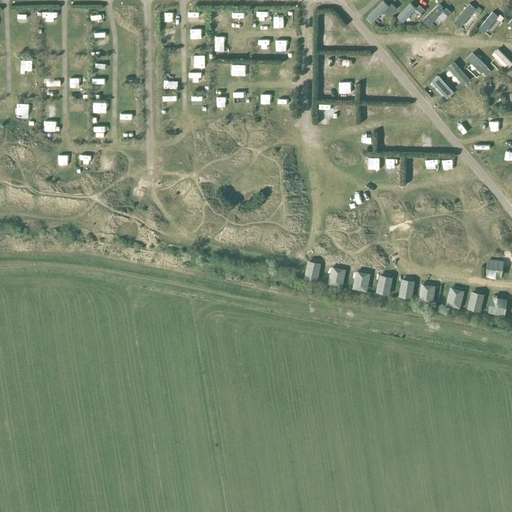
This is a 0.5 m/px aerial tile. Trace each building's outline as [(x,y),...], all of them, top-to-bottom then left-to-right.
[(383,0),(382,0),(366,17),(371,22),(383,10),(388,15),(396,8),(390,2),(388,5),(383,0)] [(475,8),(468,2),(453,20),(459,26),(475,8)] [(397,17),(402,21),(414,9),(420,14),(423,11),(417,5),(414,8),(410,4),(397,17)] [(443,10),(436,4),(422,19),(428,25),(442,10),(448,16),(450,13),(444,8),(443,10)] [(478,27),(484,32),(496,18),(500,21),(503,17),(499,14),(498,15),(492,11),(478,27)] [(239,55),(249,55),(249,45),(239,44),(239,55)] [(511,64),(497,48),(492,52),(507,68),(508,67),(511,71),(511,70),(511,64)] [(472,51),(466,57),(481,72),(482,71),(486,75),(491,70),(486,66),(472,51)] [(453,60),(447,65),(463,84),(469,79),(453,60)] [(232,63),(233,74),(248,73),(247,62),(232,63)] [(437,75),(432,79),(447,94),(452,89),(437,75)] [(340,80),(340,91),(352,92),(352,80),(340,80)] [(247,90),(234,90),(235,101),(247,101),(247,90)] [(132,114),(120,113),(120,122),(132,122),(132,114)] [(321,263),(308,260),(304,276),(316,280),(321,263)] [(345,268),(330,265),(327,283),(342,286),(345,268)] [(370,273),(355,270),(351,287),(366,291),(370,273)] [(393,277),(379,273),(375,291),(388,295),(393,277)] [(414,280),(401,278),(400,279),(397,296),(411,298),(414,280)] [(435,285),(420,282),(418,301),(433,303),(435,285)] [(464,290),(449,286),(444,305),(459,308),(464,290)] [(484,293),(470,290),(466,308),(479,311),(484,293)] [(506,300),(492,297),(489,313),(503,316),(506,300)]
